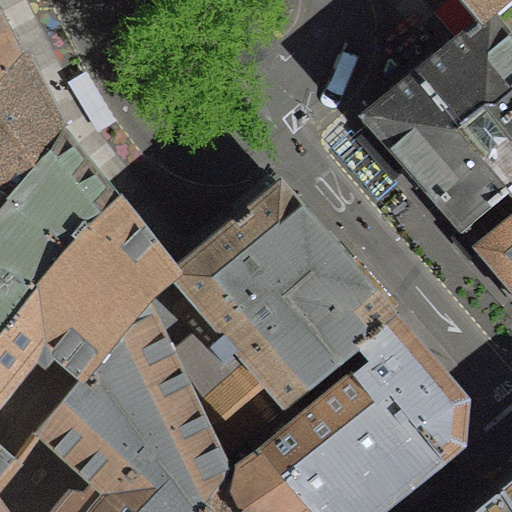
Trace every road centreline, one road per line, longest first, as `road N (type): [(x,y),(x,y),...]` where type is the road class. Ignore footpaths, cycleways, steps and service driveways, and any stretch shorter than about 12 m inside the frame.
road 1 (residential): [(251,116),(311,153),(511,385)]
road 2 (residential): [(251,116),(235,148),(177,144),(154,129),(78,0)]
road 3 (residential): [(336,0),(330,42),(305,64),(282,74),(240,59)]
